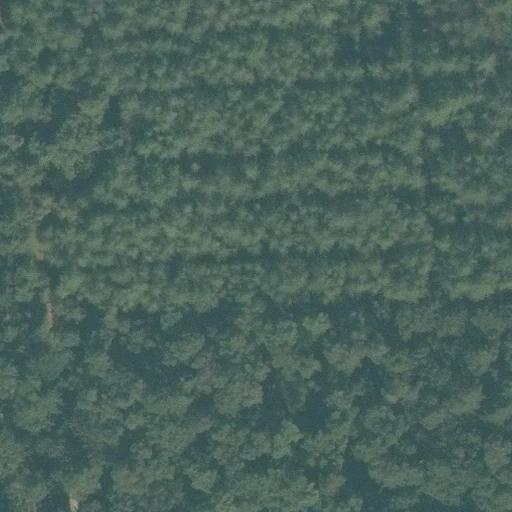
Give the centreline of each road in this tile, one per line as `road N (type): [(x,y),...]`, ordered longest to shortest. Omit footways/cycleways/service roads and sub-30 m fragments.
road 1 (track): [(511,294),(51,315)]
road 2 (track): [(0,6),(51,315)]
